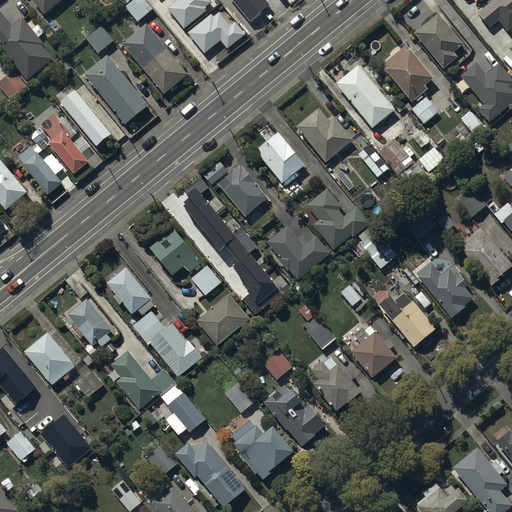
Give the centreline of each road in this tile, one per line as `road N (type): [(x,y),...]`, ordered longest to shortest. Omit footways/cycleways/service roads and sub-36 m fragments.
road 1 (secondary): [(354,0),(0,291)]
road 2 (residential): [(511,348),(311,511)]
